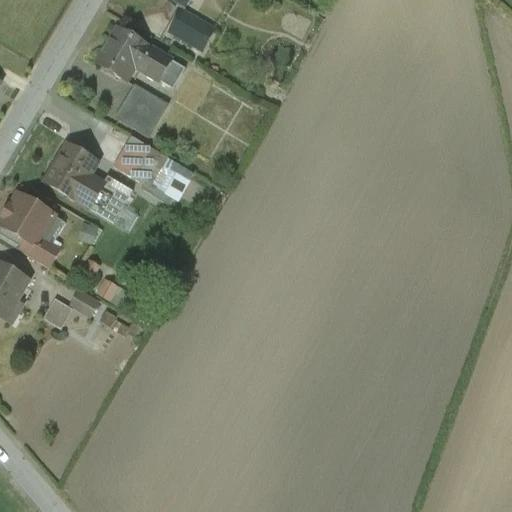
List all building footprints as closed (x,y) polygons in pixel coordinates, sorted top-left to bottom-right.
[(176,0),(173,6),(189,15),(197,0),(176,0)] [(213,32),(182,14),(170,34),(201,53),(213,32)] [(148,48),(118,30),(96,67),(126,85),(135,70),(159,85),(172,64),(147,49),(148,48)] [(164,106),(137,90),(118,122),(146,138),(164,106)] [(150,151),(130,139),(126,147),(145,159),(150,151)] [(145,159),(126,147),(112,169),(144,188),(146,185),(157,166),(145,159)] [(96,165),(67,148),(44,185),(89,212),(104,188),(88,178),(96,165)] [(155,190),(146,185),(144,188),(140,195),(149,201),(155,190)] [(33,207),(17,197),(9,210),(8,209),(2,219),(4,220),(0,226),(0,228),(24,243),(38,251),(43,242),(46,236),(45,230),(44,230),(51,217),(44,213),(45,211),(34,205),(33,207)] [(60,252),(43,242),(38,251),(24,243),(18,253),(49,271),(60,252)] [(29,282),(0,265),(0,321),(4,323),(12,310),(18,313),(22,307),(16,304),(29,282)] [(103,280),(99,296),(115,301),(120,284),(103,280)] [(98,306),(77,294),(70,308),(90,319),(98,306)]
